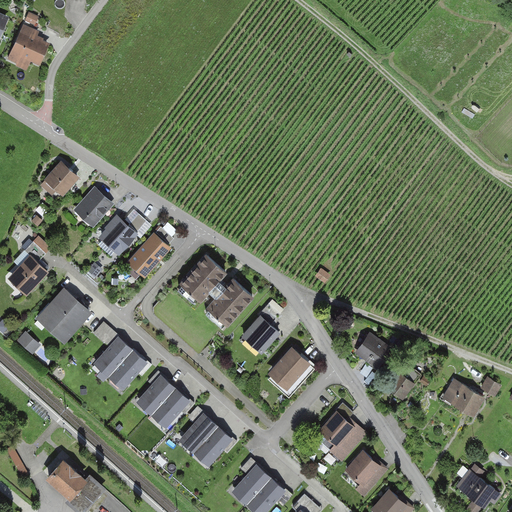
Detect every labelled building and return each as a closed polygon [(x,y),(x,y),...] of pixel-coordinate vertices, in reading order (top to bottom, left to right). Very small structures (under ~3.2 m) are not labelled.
[(0,12),(0,39),(9,17),(0,12)] [(40,18),(30,13),(27,21),(36,25),(40,18)] [(24,24),(8,59),(18,64),(20,59),(39,68),(50,44),(37,38),(40,31),(24,24)] [(64,162),(42,185),(59,202),(81,179),(64,162)] [(76,208),(95,225),(115,204),(96,187),(76,208)] [(141,232),(150,224),(140,213),(131,221),(141,232)] [(119,216),(101,235),(121,254),(139,235),(119,216)] [(157,232),(131,262),(147,276),(173,247),(157,232)] [(47,251),(52,246),(41,233),(35,238),(47,251)] [(31,254),(9,277),(28,295),(50,272),(31,254)] [(209,254),(184,283),(203,300),(228,271),(209,254)] [(104,269),(96,261),(89,268),(98,276),(104,269)] [(332,275),(321,268),(316,277),(326,284),(332,275)] [(237,278),(210,308),(230,326),(255,295),(237,278)] [(66,287),(38,317),(65,342),(93,311),(66,287)] [(283,311),(271,301),(244,331),(265,349),(284,327),(275,320),(283,311)] [(133,345),(104,320),(95,331),(109,343),(94,360),(109,373),(133,345)] [(28,329),(19,338),(34,352),(43,343),(28,329)] [(373,333),(357,352),(381,371),(396,351),(373,333)] [(153,362),(133,345),(109,373),(125,387),(139,370),(143,373),(153,362)] [(291,347),(269,373),(289,390),(311,364),(291,347)] [(176,384),(159,369),(149,379),(152,382),(138,398),(152,411),(176,384)] [(391,387),(405,399),(418,385),(403,372),(391,387)] [(457,378),(446,396),(476,414),(487,396),(457,378)] [(501,384),(488,378),(483,387),(496,394),(501,384)] [(195,401),(176,384),(152,411),(167,424),(182,408),(186,411),(195,401)] [(35,404),(32,408),(46,421),(50,417),(35,404)] [(194,450),(219,422),(199,404),(189,415),(195,420),(180,437),(194,450)] [(321,430),(338,444),(331,452),(344,463),(368,435),(339,409),(321,430)] [(219,422),(194,450),(210,464),(225,447),(229,450),(238,440),(219,422)] [(9,447),(22,475),(28,473),(16,444),(9,447)] [(355,491),(363,498),(388,471),(366,450),(348,469),(362,483),(355,491)] [(273,474),(252,455),(242,466),(248,471),(233,488),(248,501),(273,474)] [(65,459),(49,477),(86,508),(101,492),(65,459)] [(484,505),(486,507),(491,500),(496,504),(503,495),(471,469),(458,485),(476,499),(484,505)] [(294,493),(273,474),(248,501),(260,511),(265,511),(278,498),(284,503),(294,493)] [(413,511),(415,510),(394,490),(374,510),(376,511),(413,511)] [(299,509),(296,511),(320,511),(324,508),(306,492),(295,505),(299,509)] [(479,511),(484,505),(476,499),(468,509),(472,511),(479,511)]
